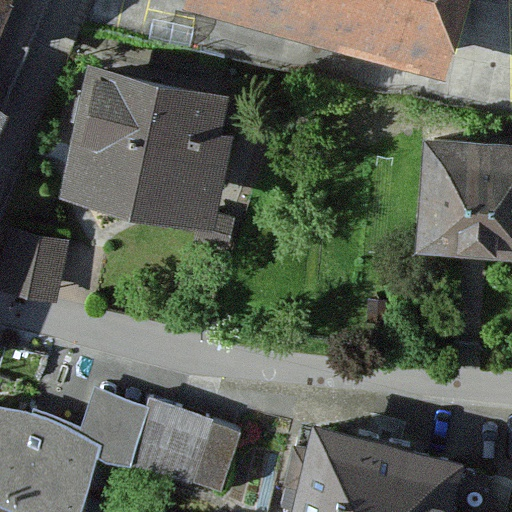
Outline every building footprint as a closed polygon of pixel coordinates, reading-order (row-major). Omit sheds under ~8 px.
[(0,0),(0,113),(48,0),(0,0)] [(233,0),(443,57),(458,0),(233,0)] [(128,208),(208,219),(227,89),(147,78),(82,68),(63,199),(128,208)] [(407,245),(511,249),(511,140),(412,136),(407,245)] [(51,302),(59,245),(30,241),(1,237),(0,242),(0,295),(22,298),(51,302)] [(0,511),(72,511),(91,449),(0,393),(0,511)] [(118,464),(222,491),(239,425),(136,399),(118,464)] [(279,511),(440,511),(454,463),(303,423),(279,511)]
